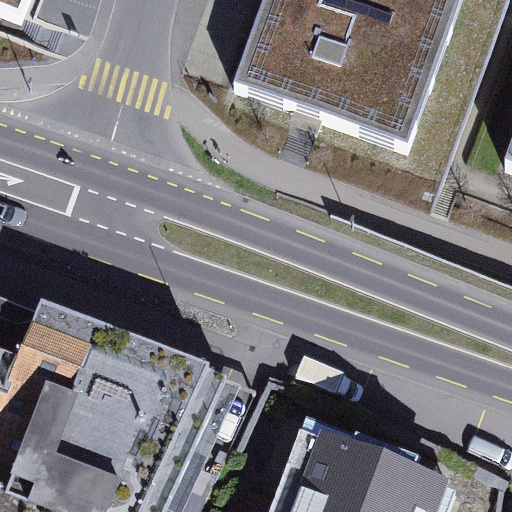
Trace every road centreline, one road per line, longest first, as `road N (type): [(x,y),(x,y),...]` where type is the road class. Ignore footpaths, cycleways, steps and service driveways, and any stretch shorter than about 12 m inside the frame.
road 1 (secondary): [(96,203),(159,259),(511,387)]
road 2 (secondary): [(511,334),(180,205),(96,203)]
road 3 (residential): [(96,203),(152,0)]
